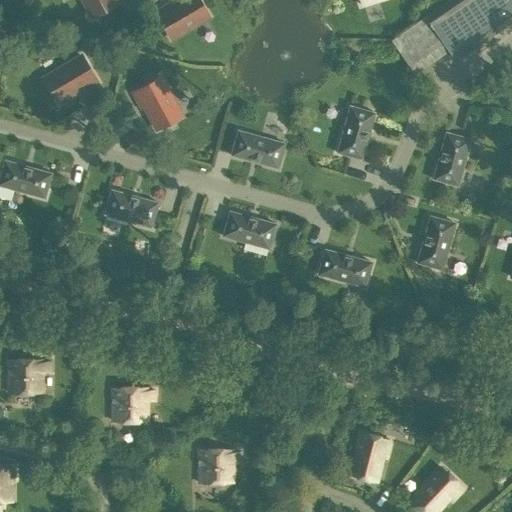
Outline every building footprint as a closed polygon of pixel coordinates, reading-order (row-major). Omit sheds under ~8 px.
[(82,0),(92,17),(119,3),(117,0),(82,0)] [(208,16),(198,0),(182,0),(173,6),(171,3),(155,13),(171,39),(208,16)] [(511,0),(448,0),(424,16),(448,51),(452,56),(511,14),(511,0)] [(81,56),(44,79),(58,102),(79,89),(81,92),(97,82),(81,56)] [(160,78),(133,92),(142,109),(145,107),(157,129),(181,116),(160,78)] [(361,159),(374,113),(349,106),(336,153),(361,159)] [(230,155),(277,168),(284,143),(237,130),(230,155)] [(458,186),(470,139),(446,132),(433,179),(458,186)] [(0,174),(0,185),(44,198),(51,173),(4,160),(0,174)] [(151,228),(157,203),(111,190),(104,214),(151,228)] [(223,236),(269,249),(276,224),(230,211),(223,236)] [(441,270),(454,223),(430,216),(416,263),(441,270)] [(318,274),(365,287),(371,262),(325,249),(318,274)] [(45,396),(46,362),(12,362),(12,395),(45,396)] [(113,421),(146,421),(146,388),(113,388),(113,421)] [(386,458),(390,440),(361,433),(350,475),(376,482),(383,457),(386,458)] [(235,487),(235,454),(202,454),(202,487),(235,487)] [(450,502),(463,489),(440,468),(410,500),(423,511),(436,511),(448,500),(450,502)] [(0,504),(15,504),(15,471),(0,470),(0,504)]
